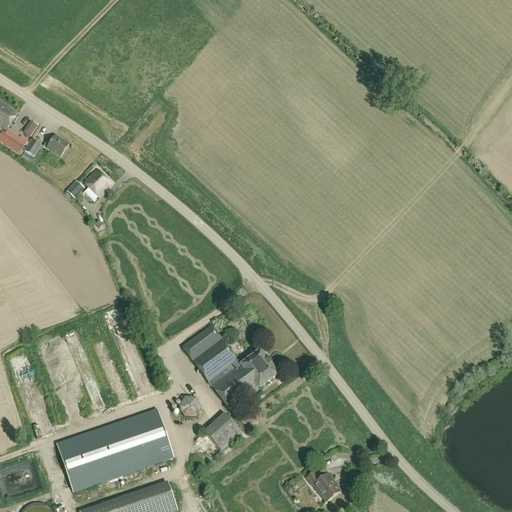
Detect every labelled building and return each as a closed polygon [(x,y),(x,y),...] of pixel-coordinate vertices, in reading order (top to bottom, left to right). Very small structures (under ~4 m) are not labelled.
[(0,127),(6,132),(18,114),(0,102),(0,127)] [(0,144),(18,157),(24,147),(3,133),(3,134),(0,132),(0,144)] [(55,137),(50,145),(46,142),(43,148),(47,150),(61,159),(70,146),(55,137)] [(33,158),(41,147),(33,141),(21,158),(33,166),(36,161),(33,158)] [(99,198),(112,185),(97,171),(85,184),(88,187),(85,190),(86,191),(84,194),(93,203),(98,197),(99,198)] [(76,183),(67,193),(74,199),(83,190),(76,183)] [(230,413),(259,391),(259,390),(278,375),(260,352),(241,367),(211,327),(182,348),(230,413)] [(127,339),(128,350),(139,348),(138,337),(127,339)] [(104,379),(94,382),(102,409),(112,407),(104,379)] [(188,416),(206,414),(204,395),(190,397),(190,403),(186,404),(188,416)] [(204,433),(221,452),(241,433),(224,414),(204,433)] [(66,460),(74,486),(98,477),(94,465),(151,446),(145,429),(127,435),(124,424),(118,426),(122,440),(66,460)] [(356,466),(353,451),(332,456),(335,470),(356,466)] [(313,487),(327,504),(341,493),(332,482),(334,482),(329,475),(321,481),(315,473),(307,480),(312,488),(313,487)] [(167,483),(84,511),(176,511),(177,511),(167,483)]
